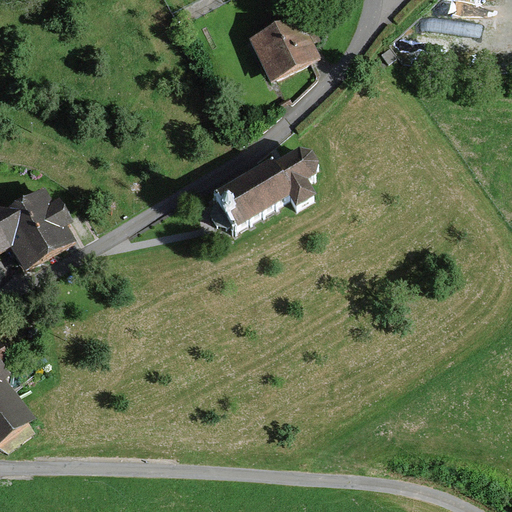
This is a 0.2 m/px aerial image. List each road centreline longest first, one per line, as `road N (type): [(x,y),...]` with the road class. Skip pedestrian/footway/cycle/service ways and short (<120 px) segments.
road 1 (unclassified): [(0,296),(65,266),(291,121),(332,82),(364,33),(370,0)]
road 2 (track): [(0,465),(397,485),(467,511)]
